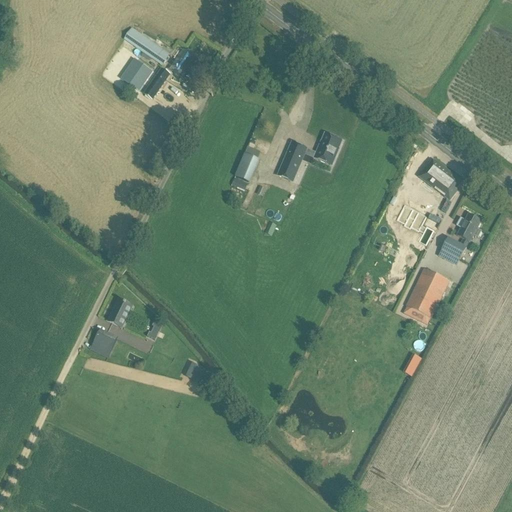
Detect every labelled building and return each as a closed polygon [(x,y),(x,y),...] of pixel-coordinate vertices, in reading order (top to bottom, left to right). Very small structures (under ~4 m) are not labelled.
[(162,14),(166,6),(155,0),(142,0),(141,3),(162,14)] [(75,61),(87,43),(46,15),(38,27),(65,45),(61,52),(75,61)] [(131,30),(123,41),(161,68),(169,57),(131,30)] [(181,51),(168,71),(184,82),(193,68),(196,70),(200,65),(196,63),(197,62),(181,51)] [(143,87),(147,81),(142,77),(147,71),(135,63),(122,81),(127,85),(128,85),(140,93),(144,88),(143,87)] [(196,87),(208,71),(203,67),(191,83),(196,87)] [(158,74),(144,95),(152,101),(167,80),(158,74)] [(115,108),(123,114),(126,111),(118,104),(115,108)] [(286,156),(276,178),(291,184),(300,162),(302,156),(330,168),(340,143),(324,136),(315,156),(291,145),(287,156),(286,156)] [(240,154),(231,177),(247,184),(257,161),(240,154)] [(462,183),(435,162),(428,170),(427,169),(419,178),(450,202),(457,192),(455,191),(462,183)] [(232,179),(229,186),(242,191),(245,184),(232,179)] [(423,225),(427,217),(405,206),(398,220),(405,224),(403,226),(410,230),(412,227),(423,233),(418,242),(425,246),(434,230),(427,226),(427,227),(423,225)] [(448,241),(442,252),(461,262),(474,237),(479,240),(482,233),(477,231),(481,223),(469,217),(458,238),(463,241),(460,247),(448,241)] [(269,224),(265,234),(271,237),(276,226),(269,223),(269,224)] [(425,272),(407,309),(431,320),(449,283),(425,272)] [(463,274),(460,281),(464,283),(468,276),(463,274)] [(119,302),(108,323),(122,330),(132,308),(119,302)] [(154,328),(151,334),(149,333),(147,338),(154,341),(161,326),(154,323),(152,327),(154,328)] [(100,332),(91,352),(108,360),(117,340),(100,332)] [(181,379),(193,383),(198,370),(187,365),(181,379)]
